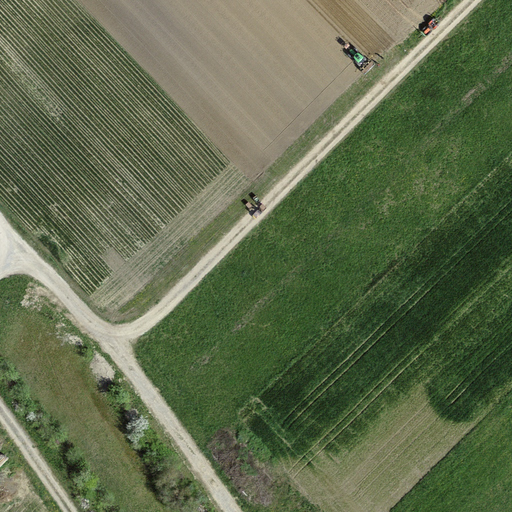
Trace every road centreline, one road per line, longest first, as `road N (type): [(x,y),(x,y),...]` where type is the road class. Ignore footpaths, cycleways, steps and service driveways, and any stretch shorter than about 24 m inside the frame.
road 1 (track): [(122,343),(470,0)]
road 2 (track): [(122,343),(235,511)]
road 3 (track): [(0,211),(122,343)]
road 4 (track): [(0,407),(73,511)]
